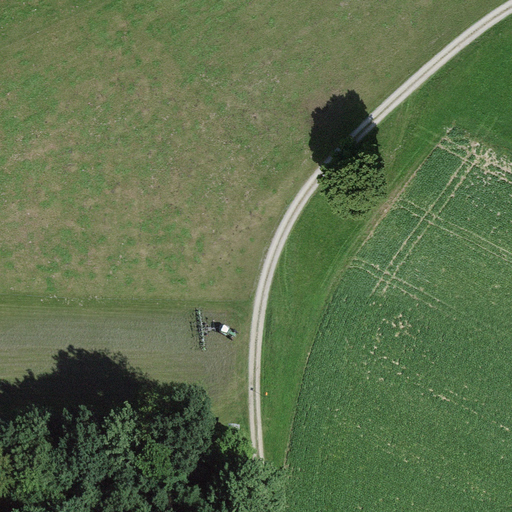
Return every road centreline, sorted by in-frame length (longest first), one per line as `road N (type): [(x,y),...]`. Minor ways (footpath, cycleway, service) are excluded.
road 1 (track): [(269,511),(256,359),(275,252),(374,117),(511,14)]
road 2 (track): [(260,450),(218,471),(126,489),(0,484)]
